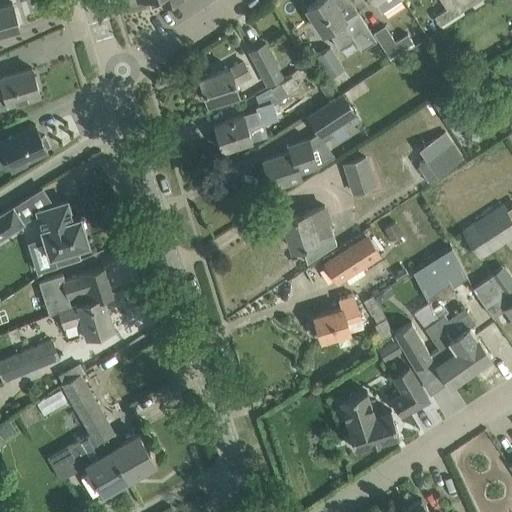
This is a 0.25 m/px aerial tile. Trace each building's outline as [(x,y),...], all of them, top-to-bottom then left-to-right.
[(344,17),(333,0),(316,0),(306,6),(322,30),(327,27),(339,46),(353,37),(360,48),(375,38),(360,14),(345,24),(342,18),(344,17)] [(394,0),(375,0),(381,9),(394,0)] [(439,23),(462,7),(457,0),(441,0),(446,6),(434,14),(439,23)] [(12,1),(0,4),(0,32),(20,27),(12,1)] [(415,45),(407,32),(394,40),(384,23),(373,30),(391,60),(415,45)] [(268,84),(282,76),(264,42),(250,50),(268,84)] [(329,74),(343,65),(329,44),(316,53),(329,74)] [(235,81),(250,73),(243,60),(231,67),(230,66),(200,76),(207,101),(238,91),(235,81)] [(32,66),(0,75),(0,108),(6,107),(7,102),(40,92),(32,66)] [(271,87),(278,98),(298,84),(292,74),(271,87)] [(321,136),(357,111),(342,89),(306,114),(321,136)] [(432,99),(447,121),(459,113),(445,91),(432,99)] [(243,113),(233,116),(214,122),(223,148),(266,133),(259,109),(243,114),(243,113)] [(0,163),(8,160),(12,169),(26,162),(25,159),(47,149),(45,145),(49,143),(45,134),(41,135),(35,123),(0,139),(0,143),(1,145),(0,145),(0,163)] [(290,149),(263,158),(271,184),(303,174),(301,170),(318,164),(334,154),(324,140),(313,146),(310,136),(289,143),(290,149)] [(429,179),(464,156),(453,139),(418,162),(429,179)] [(366,154),(342,161),(352,191),(375,183),(371,172),(366,155),(366,154)] [(67,198),(36,208),(42,226),(41,226),(50,253),(89,241),(80,214),(73,216),(67,198)] [(0,237),(25,222),(13,202),(0,210),(0,237)] [(511,215),(503,202),(461,229),(479,256),(511,234),(511,215)] [(324,204),(302,211),(283,217),(292,247),(301,244),(307,261),(336,241),(332,229),(316,235),(312,223),(328,218),(324,204)] [(393,238),(403,232),(397,220),(386,226),(393,238)] [(382,252),(368,231),(323,260),(337,281),(382,252)] [(449,277),(460,268),(448,249),(423,267),(420,263),(412,269),(425,293),(449,277)] [(62,271),(38,278),(44,299),(53,296),(54,300),(69,295),(85,290),(87,298),(102,293),(103,295),(111,293),(103,265),(84,271),(64,278),(62,271)] [(511,282),(501,290),(492,277),(475,289),(493,314),(506,305),(511,313),(511,282)] [(78,303),(59,309),(64,324),(83,319),(88,335),(113,327),(103,295),(102,293),(87,298),(77,301),(78,303)] [(343,305),(333,308),(314,314),(321,338),(350,329),(348,320),(361,316),(357,304),(344,308),(343,305)] [(435,317),(470,368),(490,354),(469,324),(458,331),(444,311),(435,317)] [(470,368),(435,317),(426,323),(446,351),(434,359),(450,382),(470,368)] [(394,330),(414,365),(432,355),(411,319),(394,330)] [(58,356),(51,338),(0,359),(0,373),(2,379),(58,356)] [(428,397),(409,364),(392,374),(402,390),(391,397),(401,413),(428,397)] [(65,368),(58,372),(63,381),(70,377),(65,368)] [(63,381),(62,381),(90,431),(96,440),(104,436),(128,476),(155,460),(138,431),(120,442),(80,371),(70,377),(63,381)] [(353,393),(340,397),(342,404),(340,405),(344,417),(346,416),(348,421),(347,422),(348,426),(350,434),(355,447),(369,443),(386,438),(398,434),(394,421),(390,408),(382,411),(374,413),(370,400),(366,389),(353,393)] [(119,396),(109,402),(115,412),(125,406),(119,396)] [(76,439),(55,451),(67,473),(87,462),(93,473),(103,490),(128,476),(104,436),(96,440),(90,431),(76,439)] [(440,511),(437,511),(431,511),(421,497),(406,507),(404,504),(392,511),(440,511)]
